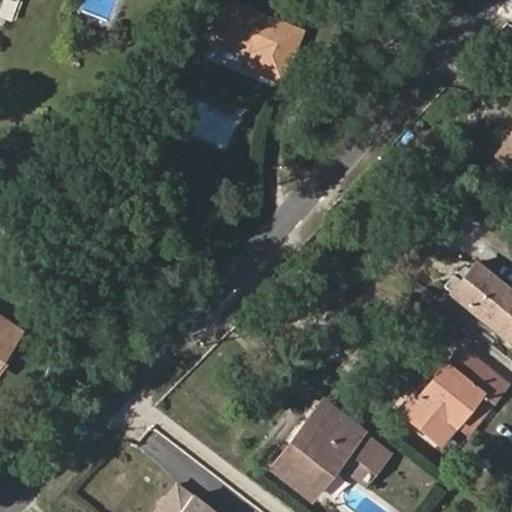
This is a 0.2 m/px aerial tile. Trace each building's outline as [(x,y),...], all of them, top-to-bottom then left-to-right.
[(0,16),(10,20),(17,0),(1,0),(0,3),(0,16)] [(279,81),(300,31),(224,0),(221,0),(207,36),(248,53),(243,66),(279,81)] [(139,132),(135,115),(109,121),(113,139),(139,132)] [(161,137),(165,126),(149,120),(145,131),(161,137)] [(511,170),(511,127),(491,153),(511,170)] [(151,163),(161,137),(145,131),(135,157),(151,163)] [(511,345),(511,293),(473,262),(448,293),(511,345)] [(0,354),(17,330),(0,318),(0,354)] [(455,424),(479,394),(490,403),(505,383),(459,346),(445,365),(443,363),(417,395),(412,391),(397,411),(439,444),(455,424)] [(467,434),(490,403),(479,394),(455,424),(467,434)] [(335,412),(321,400),(306,419),(321,431),(335,412)] [(388,453),(335,412),(321,431),(306,419),(268,468),(308,498),(341,456),(357,468),(368,477),(388,453)] [(323,511),(357,468),(341,456),(308,498),(323,511)] [(151,511),(216,511),(175,481),(151,511)]
